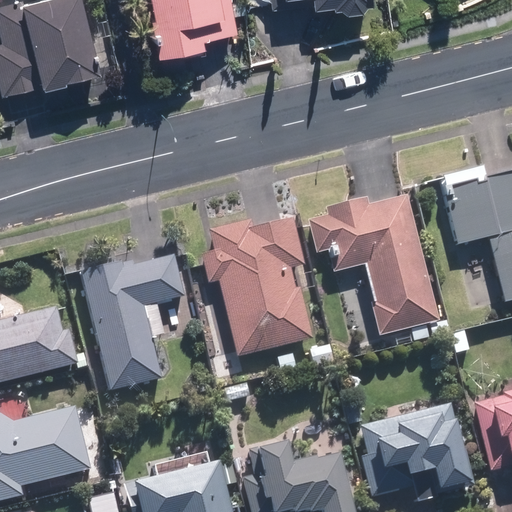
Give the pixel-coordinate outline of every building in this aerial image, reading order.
[(99,76),(80,0),(58,0),(1,14),(8,42),(0,43),(0,57),(10,96),(41,88),(41,90),(99,76)] [(151,0),(162,60),(205,52),(203,42),(243,35),(236,0),(151,0)] [(276,0),(277,9),(310,6),(311,11),(330,9),(330,13),(338,13),(344,18),(358,16),(364,9),(362,0),(276,0)] [(508,298),(511,296),(511,166),(445,183),(459,241),(493,233),(508,298)] [(437,315),(407,194),(367,204),(366,198),(332,207),(333,213),(313,217),(321,249),(334,246),(339,267),(370,259),(380,300),(375,301),(382,329),(437,315)] [(252,219),(214,228),(220,253),(207,256),(212,277),(225,275),(242,350),(312,334),(301,286),(298,287),(294,266),(305,263),(294,218),(254,227),(252,219)] [(133,256),(84,268),(115,387),(163,375),(144,302),(185,292),(175,253),(134,263),(133,256)] [(0,380),(78,361),(70,330),(65,331),(59,306),(0,319),(0,380)] [(508,395),(478,403),(494,469),(511,464),(511,389),(507,391),(508,395)] [(452,402),(364,425),(372,453),(366,455),(376,494),(418,484),(421,498),(441,493),(439,483),(474,474),(460,418),(456,419),(452,402)] [(0,495),(24,489),(23,482),(93,465),(78,404),(15,420),(12,408),(0,411),(0,495)] [(245,477),(254,511),(273,511),(327,499),(329,511),(357,511),(359,511),(343,449),(297,460),(292,439),(252,449),(258,474),(245,477)] [(234,511),(221,458),(129,481),(136,511),(234,511)]
